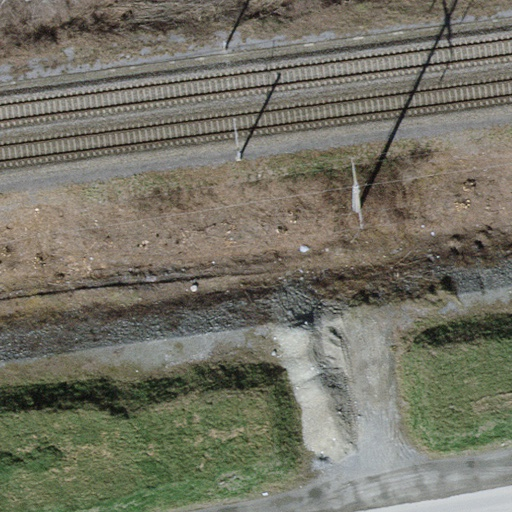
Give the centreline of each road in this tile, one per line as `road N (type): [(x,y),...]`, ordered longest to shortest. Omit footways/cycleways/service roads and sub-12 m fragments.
road 1 (motorway): [(511,336),(0,414)]
road 2 (motorway): [(201,511),(511,465)]
